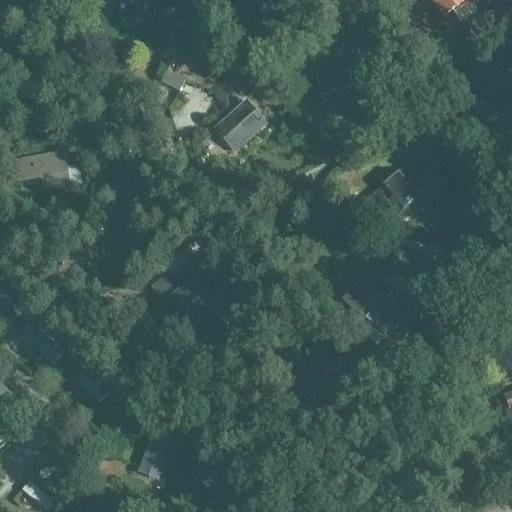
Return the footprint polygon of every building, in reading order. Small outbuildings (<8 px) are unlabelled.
[(107,0),(107,6),(120,7),(120,21),(161,22),(161,0),(107,0)] [(429,0),(443,21),(468,4),(470,8),(481,0),(429,0)] [(486,19),(506,48),(511,43),(511,15),(505,6),(486,19)] [(0,68),(13,50),(0,40),(0,68)] [(179,78),(183,69),(171,64),(153,103),(167,109),(175,91),(180,93),(185,81),(179,78)] [(354,74),(320,84),(329,116),(361,107),(360,103),(373,99),(363,64),(352,68),(354,74)] [(482,95),(483,99),(463,106),(466,117),(468,116),(471,126),(486,121),(485,117),(505,111),(499,94),(491,96),(490,93),(511,86),(506,68),(472,79),(478,97),(482,95)] [(235,157),(268,128),(247,103),(214,132),(235,157)] [(20,183),(67,174),(64,157),(16,166),(20,183)] [(415,161),(401,174),(366,204),(376,215),(391,202),(400,214),(420,197),(411,186),(426,173),(415,161)] [(96,225),(105,240),(145,217),(137,202),(96,225)] [(201,323),(220,308),(226,316),(240,305),(201,257),(169,282),(201,323)] [(383,288),(419,303),(427,283),(391,268),(383,288)] [(385,337),(394,345),(410,327),(361,283),(345,301),(363,317),(354,327),(376,347),(385,337)] [(14,304),(0,292),(0,311),(5,315),(14,304)] [(32,328),(22,340),(54,367),(64,355),(32,328)] [(335,380),(326,360),(293,376),(302,396),(335,380)] [(25,413),(0,383),(0,408),(13,423),(25,413)] [(152,439),(145,460),(166,467),(173,446),(152,439)] [(0,473),(18,459),(4,441),(0,444),(0,473)] [(48,452),(69,464),(74,455),(53,444),(48,452)] [(51,511),(56,506),(32,485),(24,494),(44,511),(51,511)]
